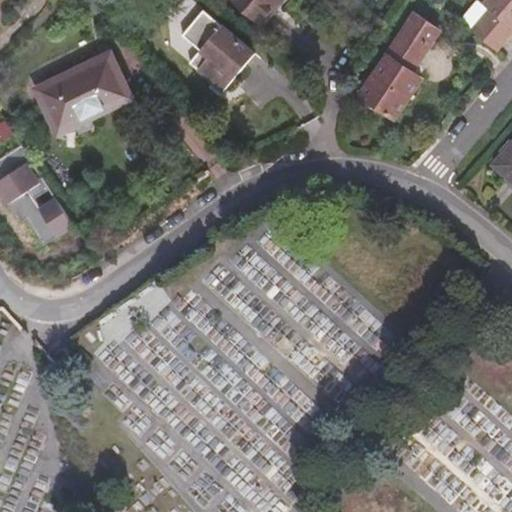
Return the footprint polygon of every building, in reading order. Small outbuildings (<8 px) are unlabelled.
[(263,32),(293,0),(234,0),(232,3),(263,32)] [(510,36),(511,37),(511,0),(485,0),(479,8),(484,13),(466,36),(493,55),(510,36)] [(224,95),(254,57),(205,16),(185,40),(203,56),(194,68),(224,95)] [(387,61),(410,75),(437,33),(416,19),(397,46),(387,61)] [(387,61),(360,102),(394,124),(422,83),(410,75),(387,61)] [(37,94),(53,131),(85,115),(88,121),(128,103),(110,62),(37,94)] [(85,115),(53,131),(56,138),(89,123),(88,121),(85,115)] [(511,142),(485,172),(511,197),(511,142)] [(20,149),(0,166),(0,193),(21,226),(28,222),(46,247),(74,226),(57,200),(42,208),(35,198),(47,190),(20,149)]
